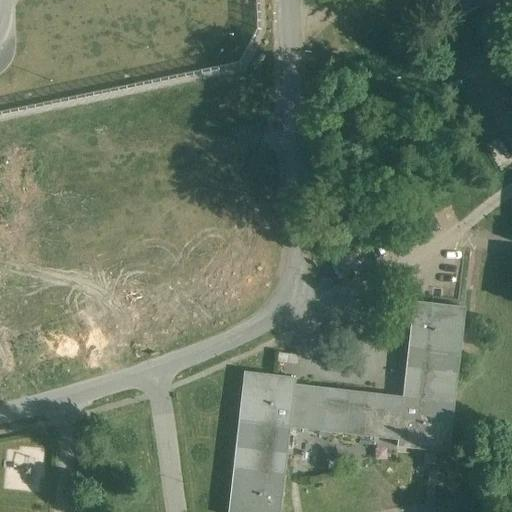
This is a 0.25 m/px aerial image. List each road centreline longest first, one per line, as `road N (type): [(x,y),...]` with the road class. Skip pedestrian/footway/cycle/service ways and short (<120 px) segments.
road 1 (residential): [(290,0),(297,220),(291,311)]
road 2 (residential): [(291,311),(427,252),(511,192)]
road 3 (residential): [(155,368),(0,416)]
road 4 (residential): [(291,311),(155,368)]
road 5 (residential): [(181,511),(155,368)]
